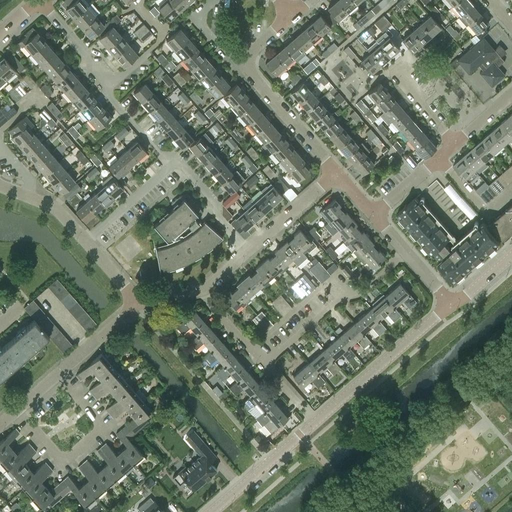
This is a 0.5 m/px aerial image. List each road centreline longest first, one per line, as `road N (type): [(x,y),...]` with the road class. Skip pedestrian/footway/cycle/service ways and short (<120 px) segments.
road 1 (residential): [(213,511),(450,303)]
road 2 (residential): [(15,411),(63,466),(106,427),(60,373)]
road 3 (residential): [(261,363),(343,290),(361,289),(406,252)]
road 4 (residential): [(337,175),(243,64)]
road 5 (residential): [(86,239),(177,159)]
road 6 (residential): [(108,84),(165,33),(136,0)]
road 7 (residential): [(248,254),(177,159)]
